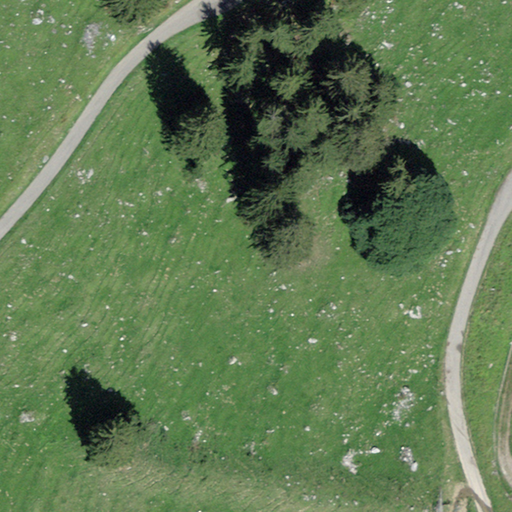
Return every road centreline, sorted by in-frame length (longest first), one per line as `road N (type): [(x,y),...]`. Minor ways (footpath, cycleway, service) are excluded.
road 1 (track): [(227,0),(179,18),(130,66),(0,236)]
road 2 (track): [(477,471),(456,408),(458,340),(511,205)]
